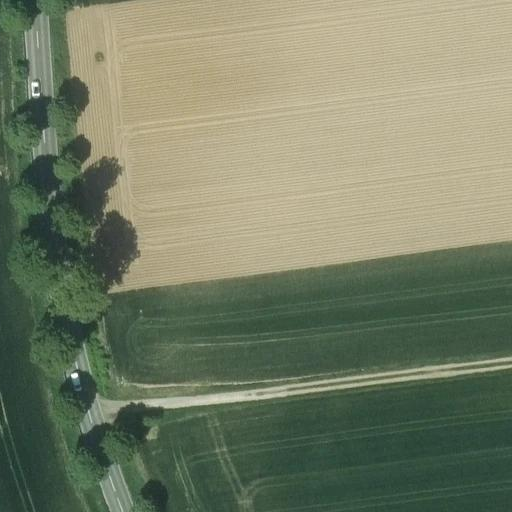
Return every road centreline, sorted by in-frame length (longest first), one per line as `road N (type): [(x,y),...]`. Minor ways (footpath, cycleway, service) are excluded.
road 1 (secondary): [(33,0),(50,230),(86,411),(121,511)]
road 2 (track): [(511,365),(86,411)]
